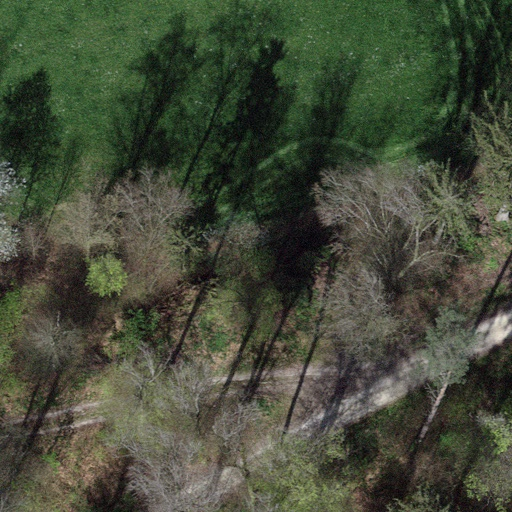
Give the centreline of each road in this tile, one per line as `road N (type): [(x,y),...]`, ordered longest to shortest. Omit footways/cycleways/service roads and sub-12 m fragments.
road 1 (track): [(0,429),(289,371),(445,358)]
road 2 (unclassified): [(181,511),(511,321)]
